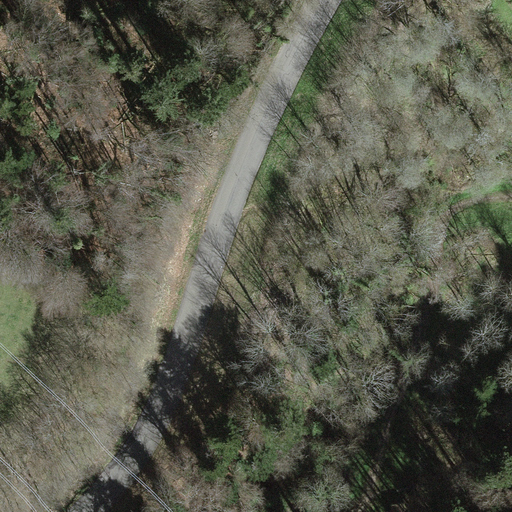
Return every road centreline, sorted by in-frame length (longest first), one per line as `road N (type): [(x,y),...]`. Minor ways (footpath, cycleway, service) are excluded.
road 1 (unclassified): [(324,0),(254,139),(150,425),(117,482),(87,511)]
road 2 (track): [(511,195),(450,210),(383,464),(361,511)]
road 3 (track): [(366,511),(511,447)]
